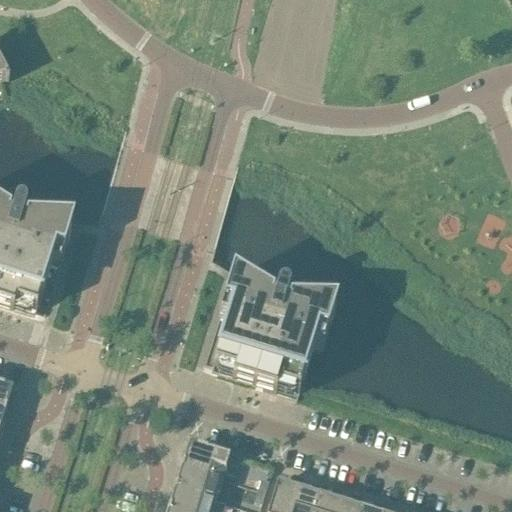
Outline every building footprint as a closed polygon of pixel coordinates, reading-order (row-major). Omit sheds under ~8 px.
[(8,225),(9,221),(0,214),(0,305),(35,316),(38,306),(49,270),(58,273),(72,227),(25,225),(24,230),(21,229),(24,219),(24,216),(22,213),(19,212),(15,213),(13,216),(10,225),(8,225)] [(270,306),(272,302),(231,277),(217,322),(227,325),(215,362),(212,371),(255,385),(255,384),(263,387),(261,394),(275,398),(277,391),(298,397),(300,389),(316,338),(325,340),(335,309),(288,307),(286,311),(284,311),(287,301),(287,297),(285,295),(281,293),(278,295),(276,297),(273,307),(270,306)] [(0,415),(4,416),(11,394),(3,391),(0,389),(0,415)] [(181,471),(221,484),(228,461),(206,454),(196,451),(188,449),(181,471)] [(214,505),(221,484),(181,471),(174,493),(223,508),(224,508),(214,505)] [(256,495),(264,497),(268,486),(260,483),(256,495)] [(291,511),(297,493),(276,487),(267,511),(291,511)] [(222,511),(223,508),(174,493),(168,511),(222,511)] [(314,511),(318,500),(297,493),(291,511),(314,511)] [(260,509),(264,497),(256,495),(253,506),(260,509)] [(336,511),(339,506),(318,500),(314,511),(336,511)]
